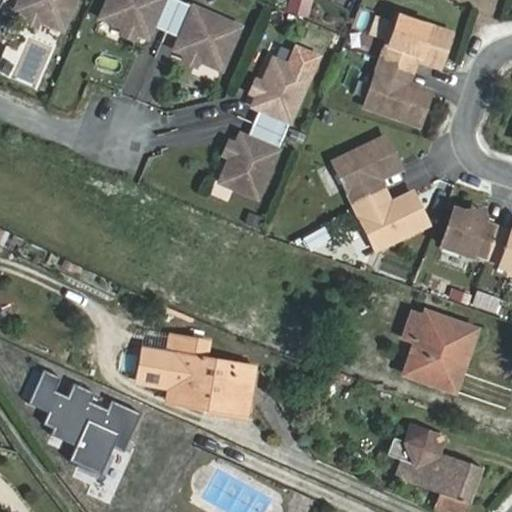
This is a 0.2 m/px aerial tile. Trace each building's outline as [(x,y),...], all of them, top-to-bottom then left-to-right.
[(21,0),(17,11),(64,31),(77,0),(21,0)] [(180,1),(177,0),(110,0),(103,17),(149,38),(155,26),(167,31),(180,1)] [(289,0),(286,12),(308,17),(311,0),(289,0)] [(177,50),(224,70),(242,28),(180,1),(167,31),(182,38),(177,50)] [(397,15),(381,61),(407,69),(412,56),(440,66),(451,33),(397,15)] [(381,61),(365,106),(420,125),(431,92),(403,82),(407,69),(381,61)] [(256,125),(285,139),(304,96),(267,80),(254,109),(262,112),(256,125)] [(230,165),(267,181),(285,139),(256,125),(250,139),(242,136),(230,165)] [(334,162),(355,205),(380,193),(374,181),(401,168),(386,137),(334,162)] [(355,205),(376,249),(428,224),(413,193),(386,206),(380,193),(355,205)] [(472,252),(487,257),(497,229),(482,223),(484,220),(453,209),(440,246),(471,256),(472,252)] [(487,257),(501,262),(500,266),(511,270),(511,232),(511,234),(497,229),(487,257)] [(326,256),(330,244),(300,234),(296,247),(326,256)] [(471,304),(497,313),(502,298),(476,290),(471,304)] [(465,358),(458,356),(468,327),(426,312),(424,318),(413,313),(404,337),(416,341),(405,373),(454,391),(465,358)] [(206,402),(246,409),(253,368),(205,360),(207,343),(172,337),(169,355),(177,356),(169,401),(206,407),(206,402)] [(129,439),(140,413),(111,400),(107,409),(90,402),(94,393),(74,383),(67,396),(55,391),(60,377),(43,370),(28,403),(48,412),(42,424),(53,429),(50,434),(75,446),(68,461),(100,475),(115,443),(121,446),(125,437),(129,439)] [(444,511),(464,511),(467,503),(469,503),(482,468),(438,452),(444,438),(411,426),(405,442),(410,451),(400,478),(442,493),(436,509),(444,511)] [(115,443),(113,447),(123,452),(129,439),(125,437),(121,446),(115,443)]
